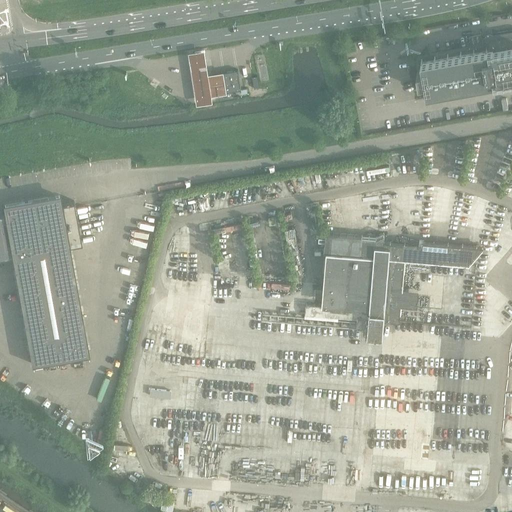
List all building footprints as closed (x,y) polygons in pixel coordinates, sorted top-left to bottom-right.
[(511,30),(493,34),(494,39),(493,39),(493,40),(492,40),(492,41),(488,42),(489,48),(482,49),(477,50),(421,60),(423,71),(417,72),(419,84),(425,83),(427,94),(500,80),(499,80),(511,77),(511,30)] [(204,52),(186,55),(195,104),(211,102),(210,95),(225,93),(221,73),(208,75),(204,52)] [(238,70),(224,72),(222,73),(226,92),(241,90),(238,70)] [(0,258),(14,256),(33,362),(31,362),(32,364),(89,354),(89,352),(87,352),(68,246),(82,243),(74,201),(61,203),(59,196),(5,206),(6,213),(0,214),(0,258)] [(319,236),(319,241),(325,241),(324,252),(327,252),(322,305),(371,309),(369,328),(369,336),(384,337),(384,329),(385,321),(391,322),(393,306),(402,307),(404,290),(406,259),(470,264),(478,254),(485,246),(420,241),(419,245),(385,242),(385,233),(377,237),(326,233),(326,236),(319,236)]
